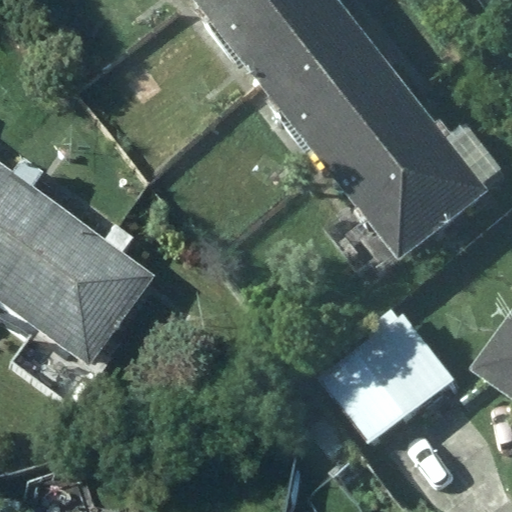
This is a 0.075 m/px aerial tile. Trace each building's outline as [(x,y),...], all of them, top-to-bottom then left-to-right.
[(327,0),(190,0),(258,85),(342,19),(327,0)] [(511,0),(476,0),(493,22),(511,7),(511,0)] [(342,19),(258,85),(330,177),(415,110),(342,19)] [(415,110),(330,177),(403,269),(487,202),(415,110)] [(0,276),(48,218),(0,182),(0,276)] [(0,317),(76,371),(147,288),(48,218),(0,276),(0,317)] [(387,442),(455,390),(405,321),(335,371),(387,442)] [(511,327),(473,381),(511,407),(511,327)]
